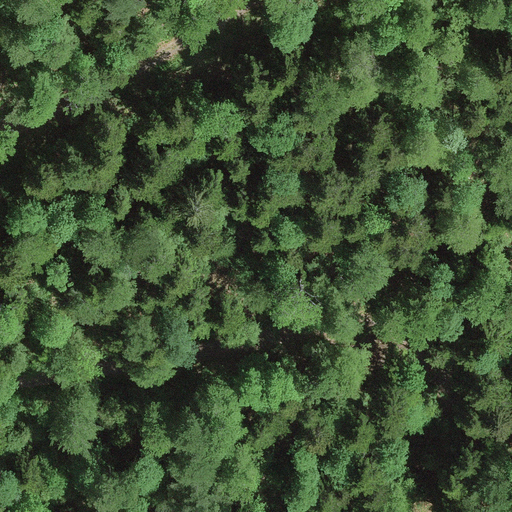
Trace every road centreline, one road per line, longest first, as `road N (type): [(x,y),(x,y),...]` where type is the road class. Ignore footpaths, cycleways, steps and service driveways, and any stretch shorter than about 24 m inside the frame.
road 1 (track): [(0,383),(511,297)]
road 2 (track): [(0,137),(255,0)]
